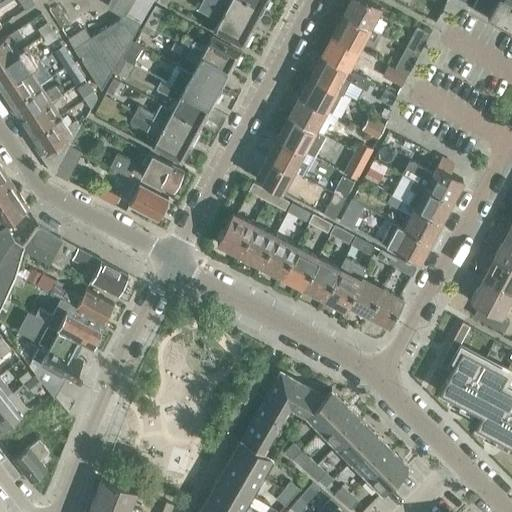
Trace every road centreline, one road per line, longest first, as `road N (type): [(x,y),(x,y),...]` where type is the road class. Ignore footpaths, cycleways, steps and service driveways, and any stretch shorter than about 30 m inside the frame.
road 1 (residential): [(314,0),(176,260)]
road 2 (residential): [(176,260),(102,405),(59,511)]
road 3 (residential): [(381,378),(511,134)]
road 4 (residential): [(381,378),(176,260)]
road 5 (residential): [(176,260),(34,184),(0,132)]
